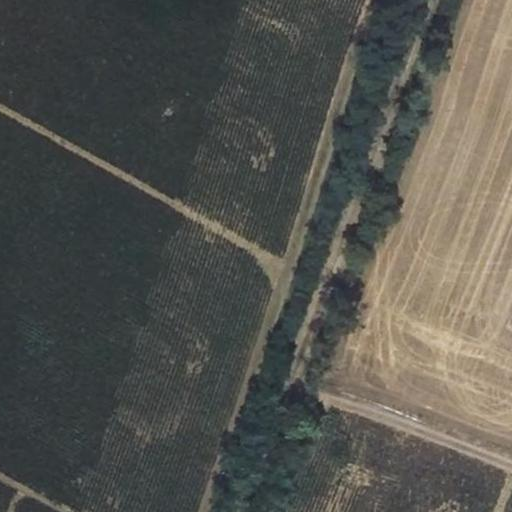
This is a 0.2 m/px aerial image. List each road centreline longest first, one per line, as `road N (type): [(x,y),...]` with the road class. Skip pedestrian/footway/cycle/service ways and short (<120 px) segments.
road 1 (track): [(235,511),(421,0)]
road 2 (track): [(511,466),(282,383)]
